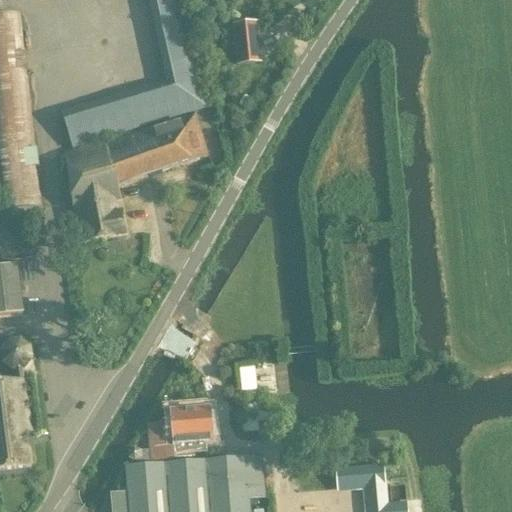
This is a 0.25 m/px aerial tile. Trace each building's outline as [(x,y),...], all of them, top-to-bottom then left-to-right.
[(207,109),(184,0),(146,0),(150,16),(149,16),(163,83),(61,113),(72,151),(207,109)] [(0,315),(23,313),(17,264),(0,266),(0,202),(2,202),(3,212),(0,212),(0,216),(36,232),(42,208),(34,209),(29,169),(39,168),(37,150),(28,151),(18,73),(28,71),(26,54),(19,54),(15,15),(0,16),(0,315)] [(238,63),(261,61),(257,21),(234,24),(238,63)] [(73,211),(78,243),(127,234),(118,186),(207,158),(193,116),(64,155),(73,211)] [(24,368),(31,359),(30,347),(20,339),(8,341),(1,350),(2,362),(12,370),(13,370),(15,382),(0,383),(0,471),(31,467),(26,433),(31,432),(23,369),(24,368)] [(204,445),(212,444),(209,410),(171,413),(172,428),(153,429),(155,453),(140,454),(135,452),(130,455),(131,460),(138,463),(138,465),(195,460),(195,456),(205,455),(204,445)] [(249,511),(249,503),(267,501),(263,460),(126,472),(128,495),(112,496),(113,511),(249,511)] [(361,493),(363,511),(408,511),(408,503),(387,505),(383,463),(335,468),(338,495),(361,493)]
